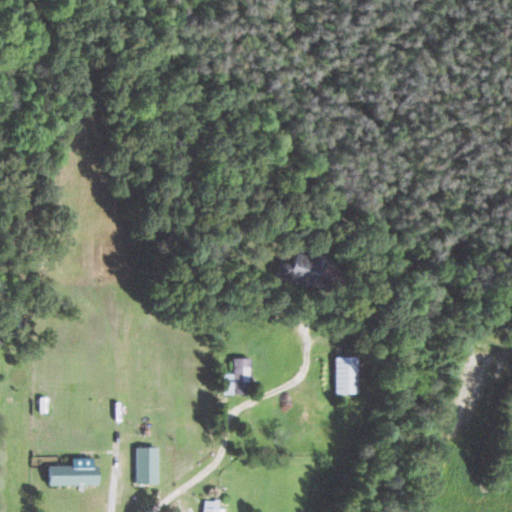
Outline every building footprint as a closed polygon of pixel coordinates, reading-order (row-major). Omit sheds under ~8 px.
[(277,273),(328,285),(334,262),(293,253),(292,261),(281,258),(277,273)] [(357,356),(335,356),(336,393),(358,393),(357,356)] [(250,357),(233,358),(233,373),(224,373),(225,394),(251,393),(250,357)] [(158,447),(135,447),(136,484),(158,484),(158,447)] [(97,484),(97,464),(48,465),(48,485),(97,484)] [(224,511),(225,508),(220,507),(220,500),(204,499),(203,511),(224,511)]
